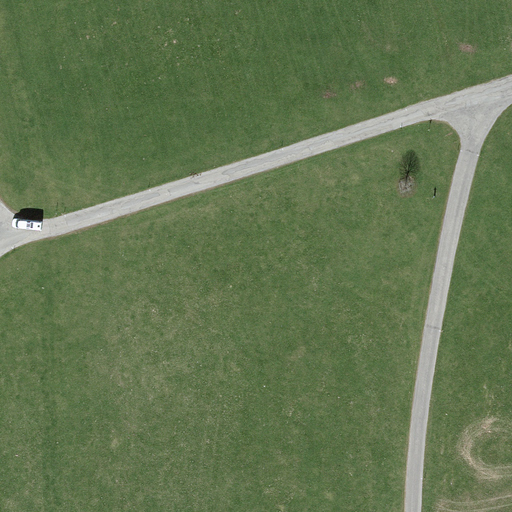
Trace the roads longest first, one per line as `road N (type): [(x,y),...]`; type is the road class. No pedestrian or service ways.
road 1 (unclassified): [(482,95),(2,245)]
road 2 (unclassified): [(482,95),(427,375),(416,511)]
